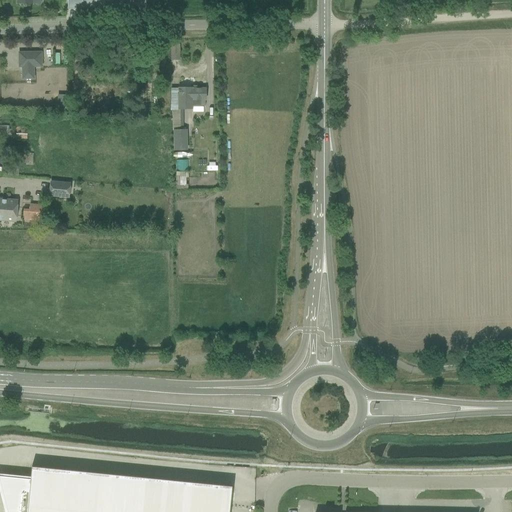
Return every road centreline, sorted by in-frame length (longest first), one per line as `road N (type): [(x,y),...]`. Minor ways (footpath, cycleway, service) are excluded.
road 1 (unclassified): [(0,28),(323,26)]
road 2 (secondary): [(0,391),(287,417)]
road 3 (unclassified): [(269,511),(277,486),(302,478),(511,481)]
road 4 (secondary): [(228,390),(0,378)]
road 5 (tertiary): [(323,236),(323,26)]
road 6 (track): [(511,14),(323,26)]
road 7 (tertiary): [(338,373),(323,236)]
road 8 (secondary): [(313,309),(295,366),(270,382),(228,390)]
road 9 (secondary): [(360,423),(481,408)]
road 10 (secondary): [(481,408),(361,399)]
